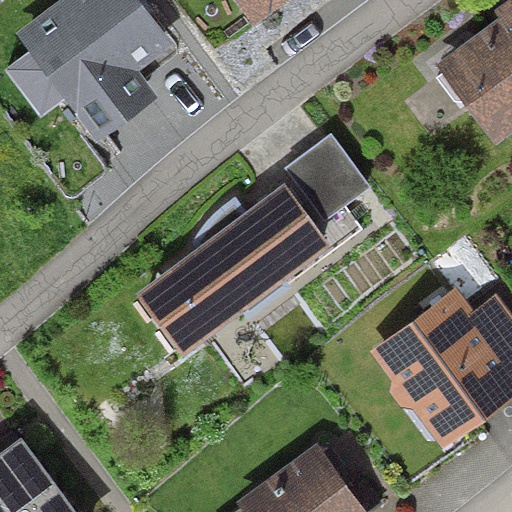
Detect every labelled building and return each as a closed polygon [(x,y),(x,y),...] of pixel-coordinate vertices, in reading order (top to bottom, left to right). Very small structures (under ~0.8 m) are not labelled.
[(160,43),(127,0),(71,0),(26,34),(99,132),(146,97),(125,69),(160,43)] [(280,0),(245,0),(258,17),(280,0)] [(498,128),(511,118),(511,22),(453,64),(498,128)] [(324,246),(284,191),(144,294),(184,348),(324,246)] [(511,384),(451,304),(387,353),(447,432),(511,384)] [(65,511),(20,448),(0,462),(0,511),(65,511)] [(357,511),(313,453),(250,501),(258,511),(357,511)]
